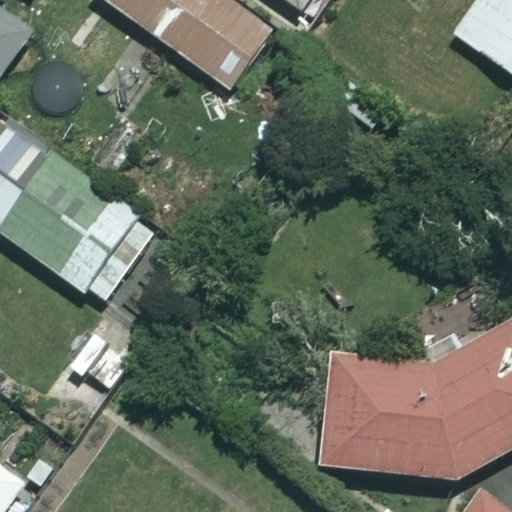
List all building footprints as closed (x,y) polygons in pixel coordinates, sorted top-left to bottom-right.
[(29,0),(0,0),(0,73),(37,23),(21,12),(29,0)] [(272,35),(224,0),(100,0),(230,94),(272,35)] [(282,0),(298,11),(306,0),(282,0)] [(511,0),(478,0),(453,36),(511,77),(511,0)] [(153,235),(0,129),(0,233),(104,306),(153,235)] [(511,448),(511,323),(396,368),(332,362),(323,469),(459,478),(511,448)] [(0,511),(1,511),(22,482),(0,467),(0,511)] [(507,511),(477,490),(460,511),(507,511)]
